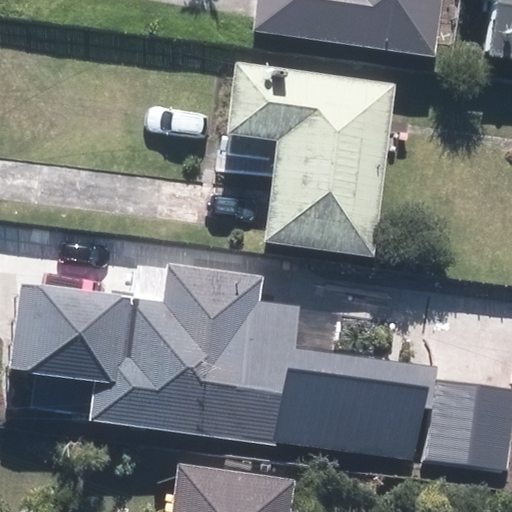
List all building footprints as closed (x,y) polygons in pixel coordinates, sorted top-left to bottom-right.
[(235,0),(230,44),(417,66),(425,0),(235,0)] [(511,0),(479,0),(472,63),(511,67),(511,0)] [(358,263),(379,89),(211,69),(202,141),(252,147),(240,249),(358,263)] [(401,463),(407,413),(417,414),(412,463),(499,472),(507,393),(425,384),(426,371),(281,356),(286,310),(242,305),(245,281),(145,270),(141,308),(0,293),(0,380),(69,388),(65,427),(401,463)] [(147,511),(274,511),(278,484),(153,469),(147,511)]
